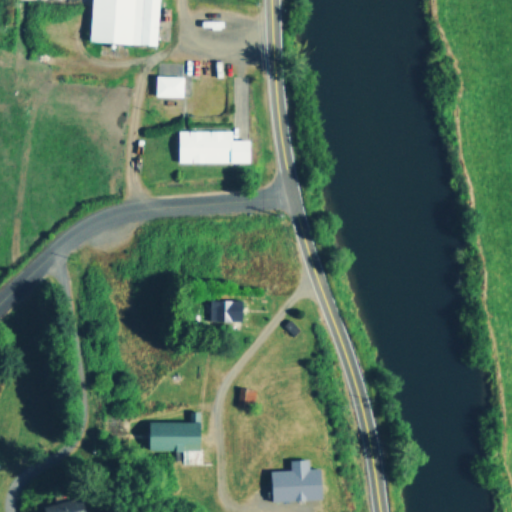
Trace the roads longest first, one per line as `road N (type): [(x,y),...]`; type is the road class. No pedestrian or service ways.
road 1 (tertiary): [(377,511),(355,399),(294,206),(276,121),(267,0)]
road 2 (residential): [(0,308),(48,265),(106,230),(168,216),(294,206)]
road 3 (residential): [(48,265),(71,332),(83,406),(70,442),(12,480),(7,511)]
